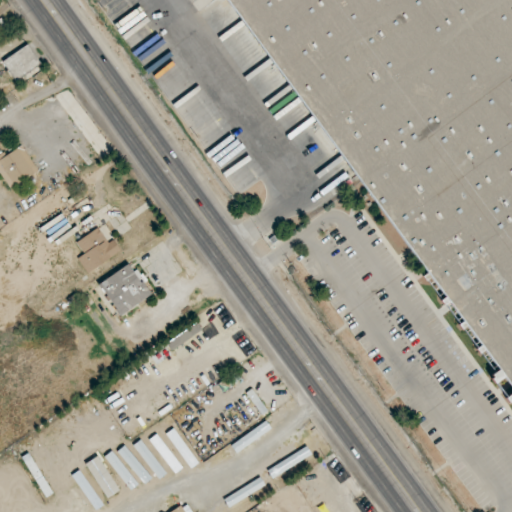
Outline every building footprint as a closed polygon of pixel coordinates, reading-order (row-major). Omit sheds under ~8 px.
[(511,0),(226,0),(511,388),(511,0)] [(16,81),(41,64),(28,44),(2,62),(16,81)] [(0,158),(0,169),(10,188),(37,173),(23,146),(0,158)] [(77,258),(87,273),(121,251),(114,240),(109,243),(98,228),(76,242),(84,254),(77,258)] [(99,284),(120,316),(152,295),(131,263),(99,284)] [(162,462),(148,439),(134,447),(147,470),(162,462)] [(52,493),(29,453),(22,457),(45,498),(52,493)] [(25,492),(13,461),(6,464),(18,495),(25,492)] [(63,474),(85,511),(88,511),(94,508),(71,470),(63,474)]
